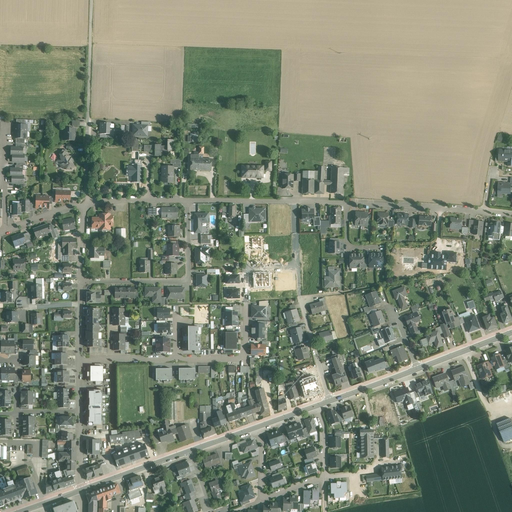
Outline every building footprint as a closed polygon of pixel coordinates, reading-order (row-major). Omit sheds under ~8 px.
[(110,124),(100,124),(100,134),(109,135),(109,136),(113,136),(114,131),(109,131),(110,124)] [(147,126),(133,126),(133,136),(147,136),(147,126)] [(74,129),(64,129),(64,141),(74,141),(74,129)] [(167,147),(161,146),(161,156),(171,156),(171,154),(170,154),(170,151),(174,151),(174,140),(173,140),(173,141),(168,141),(168,140),(167,140),(167,147)] [(66,153),(65,151),(62,150),(59,155),(61,157),(60,158),(61,161),(59,164),(61,168),(65,168),(66,170),(71,170),(74,166),(72,164),(74,161),(71,157),(69,157),(67,153),(66,153)] [(511,150),(499,150),(499,156),(498,161),(499,161),(508,162),(508,166),(509,166),(509,165),(511,164),(511,150)] [(212,159),(199,159),(199,155),(190,155),(190,158),(190,170),(211,171),(212,159)] [(140,166),(134,166),(134,167),(129,167),(128,176),(129,176),(129,175),(133,175),(133,176),(133,175),(135,175),(135,181),(141,181),(141,168),(140,168),(140,166)] [(173,167),(162,167),(162,172),(163,172),(163,183),(172,183),(173,167)] [(262,167),(242,167),(242,177),(262,177),(262,167)] [(317,180),(302,180),(302,194),(314,194),(324,195),(324,185),(324,181),(323,181),(324,167),(318,167),(318,172),(317,180)] [(343,168),(331,168),(331,176),(343,176),(343,168)] [(318,172),(303,172),(302,180),(317,180),(318,172)] [(287,176),(283,176),(283,180),(282,181),(282,183),(283,184),(282,189),(292,189),(292,175),(288,175),(287,176)] [(343,176),(331,176),(331,181),(330,185),(330,194),(342,194),(343,176)] [(511,184),(498,183),(498,193),(511,194),(511,184)] [(71,192),(62,191),(62,200),(68,200),(70,199),(70,198),(71,192)] [(26,202),(21,202),(21,205),(21,213),(26,213),(26,211),(29,211),(30,203),(26,203),(26,202)] [(21,205),(18,205),(17,206),(13,206),(13,213),(13,214),(17,214),(17,216),(21,216),(21,213),(21,205)] [(236,206),(228,206),(228,208),(222,208),(222,214),(223,215),(226,215),(227,215),(228,214),(228,218),(233,218),(236,218),(236,206)] [(176,209),(167,209),(167,208),(166,208),(166,209),(162,209),(162,208),(161,208),(161,209),(156,209),(157,215),(161,215),(161,219),(175,219),(176,209)] [(340,208),(330,208),(330,221),(330,225),(340,225),(340,220),(340,208)] [(264,209),(249,210),(249,215),(250,220),(259,220),(259,221),(264,221),(264,209)] [(302,210),(302,220),(313,220),(313,217),(313,210),(309,210),(309,209),(306,209),(306,210),(302,210)] [(207,214),(194,214),(194,233),(200,233),(199,222),(207,222),(207,214)] [(388,214),(378,214),(377,223),(387,224),(388,224),(388,219),(388,214)] [(110,215),(100,215),(100,219),(92,219),(92,228),(100,228),(100,230),(110,230),(110,226),(113,226),(113,216),(110,216),(110,215)] [(408,216),(397,215),(397,224),(403,224),(403,225),(407,225),(408,216)] [(427,218),(419,217),(419,225),(430,226),(430,220),(427,220),(427,218)] [(74,219),(62,221),(64,230),(75,228),(74,219)] [(462,219),(450,219),(450,228),(461,229),(462,219)] [(483,223),(478,222),(478,221),(475,221),(474,228),(473,235),(482,235),(483,223)] [(496,223),(496,224),(493,224),(493,226),(490,226),(489,233),(488,236),(493,237),(493,239),(499,240),(500,233),(499,232),(500,223),(496,223)] [(48,224),(33,230),(36,237),(50,232),(51,232),(49,226),(48,224)] [(53,229),(52,225),(49,226),(51,232),(50,232),(53,239),(57,238),(53,229)] [(179,226),(168,226),(168,237),(179,237),(179,226)] [(125,238),(125,229),(117,229),(118,238),(125,238)] [(23,234),(11,238),(15,247),(26,243),(25,241),(23,236),(23,234)] [(75,238),(62,238),(62,248),(63,248),(63,255),(63,256),(69,256),(73,255),(73,248),(75,248),(75,238)] [(252,240),(252,250),(261,249),(261,239),(252,240)] [(339,243),(330,243),(330,250),(328,250),(328,253),(331,253),(339,253),(339,243)] [(170,245),(167,245),(167,251),(167,256),(168,256),(178,256),(178,245),(177,245),(170,245)] [(209,248),(194,248),(195,263),(204,263),(204,255),(209,255),(209,248)] [(104,249),(91,249),(91,251),(90,251),(90,259),(104,259),(104,249)] [(456,253),(446,253),(446,256),(446,262),(456,262),(456,253)] [(435,256),(428,255),(428,264),(422,264),(422,269),(445,270),(446,262),(446,256),(440,256),(440,255),(435,255),(435,256)] [(20,261),(13,261),(13,270),(25,270),(25,260),(20,260),(20,261)] [(149,262),(140,262),(140,273),(149,273),(149,262)] [(72,264),(63,264),(62,272),(72,272),(72,264)] [(168,264),(166,264),(166,275),(176,274),(176,264),(168,264)] [(338,272),(329,272),(329,278),(325,278),(325,287),(339,287),(338,272)] [(207,274),(196,274),(196,286),(207,285),(207,274)] [(160,288),(144,288),(144,296),(153,296),(153,303),(160,303),(160,298),(160,288)] [(404,288),(393,292),(395,297),(397,297),(402,309),(407,307),(402,295),(406,294),(404,288)] [(125,289),(115,289),(115,290),(115,298),(125,298),(125,289)] [(134,289),(125,289),(125,298),(134,298),(134,290),(134,289)] [(183,289),(167,289),(167,298),(167,299),(168,299),(183,299),(183,289)] [(227,290),(227,299),(239,299),(239,290),(227,290)] [(502,290),(493,293),(494,297),(495,300),(504,297),(502,290)] [(94,292),(86,292),(86,303),(94,303),(94,302),(94,295),(94,292)] [(375,292),(368,294),(371,301),(368,302),(370,307),(373,306),(380,304),(375,292)] [(11,293),(2,293),(2,302),(11,302),(11,299),(11,295),(11,293)] [(320,303),(310,306),(310,305),(309,305),(312,315),(313,315),(312,314),(324,311),(324,310),(322,303),(322,302),(320,303)] [(511,317),(508,306),(502,308),(504,313),(501,314),(505,324),(506,325),(508,324),(508,322),(511,320),(511,317)] [(252,307),(252,317),(266,318),(266,307),(259,307),(252,307)] [(124,310),(124,309),(120,309),(113,310),(113,318),(125,318),(124,310)] [(170,309),(157,309),(158,318),(170,318),(170,309)] [(291,311),(285,313),(283,314),(284,319),(287,319),(288,325),(296,322),(299,322),(296,310),(291,311)] [(453,319),(451,314),(452,313),(451,313),(450,310),(444,312),(444,311),(443,311),(443,312),(442,312),(446,323),(446,325),(449,325),(450,329),(461,326),(458,317),(453,319)] [(72,311),(63,311),(58,311),(58,314),(54,314),(54,321),(63,321),(63,319),(72,319),(72,311)] [(380,311),(370,315),(374,327),(380,325),(385,323),(380,311)] [(17,312),(7,313),(7,323),(17,323),(17,312)] [(413,314),(405,318),(411,334),(416,332),(413,323),(419,321),(416,313),(413,314)] [(41,314),(32,315),(32,324),(32,325),(33,325),(42,324),(41,314)] [(463,318),(469,333),(480,329),(475,314),(463,318)] [(491,318),(490,316),(483,318),(488,330),(497,326),(493,317),(491,318)] [(125,318),(113,318),(113,326),(125,326),(125,318)] [(158,324),(158,333),(170,333),(170,324),(165,324),(158,324)] [(301,327),(290,330),(292,337),(293,336),(296,344),(303,341),(305,341),(301,327)] [(197,328),(183,328),(183,350),(197,350),(197,328)] [(382,331),(379,332),(380,333),(384,344),(394,340),(390,328),(382,331)] [(445,331),(442,332),(443,333),(444,338),(450,336),(448,330),(445,331)] [(330,331),(319,334),(321,343),(322,343),(322,342),(332,340),(333,340),(330,331)] [(436,332),(426,335),(429,343),(434,341),(437,348),(442,346),(438,335),(437,331),(436,332)] [(224,350),(237,349),(237,333),(224,333),(224,350)] [(125,335),(113,335),(113,343),(125,343),(125,335)] [(418,340),(421,347),(427,345),(424,338),(418,340)] [(33,341),(23,341),(23,349),(33,349),(33,341)] [(125,343),(113,343),(113,351),(121,351),(125,351),(125,343)] [(266,345),(251,345),(250,356),(265,356),(266,345)] [(402,346),(390,351),(392,355),(396,354),(399,363),(408,360),(402,346)] [(301,349),(295,350),(295,351),(296,355),(297,355),(298,356),(300,361),(305,359),(304,358),(308,357),(305,347),(301,349)] [(333,356),(331,357),(333,363),(339,361),(341,366),(345,364),(343,360),(342,354),(338,355),(333,356)] [(502,361),(500,355),(492,358),(496,370),(504,367),(502,361)] [(382,359),(373,363),(373,361),(365,363),(368,372),(375,369),(376,371),(385,368),(383,363),(382,359)] [(339,361),(333,363),(337,374),(343,372),(341,366),(339,361)] [(487,362),(477,366),(483,380),(492,376),(490,370),(487,362)] [(103,367),(91,367),(91,377),(91,382),(103,382),(103,367)] [(469,383),(463,367),(451,372),(454,380),(454,381),(455,380),(458,379),(461,387),(469,384),(469,383)] [(352,371),(351,371),(354,380),(361,377),(358,368),(356,369),(352,371)] [(172,369),(155,369),(155,380),(172,380),(172,369)] [(195,369),(179,369),(179,380),(195,380),(195,369)] [(31,381),(30,371),(22,371),(22,374),(23,381),(31,381)] [(337,374),(332,376),(335,386),(347,382),(343,372),(337,374)] [(445,374),(433,378),(437,388),(443,386),(445,391),(450,389),(450,388),(448,382),(445,374)] [(316,394),(316,393),(319,392),(314,379),(311,380),(310,379),(304,381),(305,382),(301,383),(306,397),(316,394)] [(427,381),(415,386),(417,392),(417,393),(418,393),(423,391),(425,395),(424,395),(425,395),(424,396),(431,394),(427,381)] [(285,384),(287,389),(286,389),(287,390),(290,400),(299,398),(295,386),(293,382),(288,383),(285,384)] [(285,384),(278,386),(278,393),(287,390),(286,389),(287,389),(285,384)] [(262,388),(254,391),(255,394),(256,395),(257,399),(265,397),(262,388)] [(69,389),(58,389),(58,393),(56,393),(54,393),(54,399),(58,399),(69,399),(69,389)] [(407,389),(394,394),(398,404),(405,401),(407,406),(413,404),(409,394),(407,389)] [(102,390),(87,390),(87,399),(88,399),(88,407),(89,407),(89,410),(88,410),(88,418),(87,418),(87,426),(102,426),(102,390)] [(284,395),(278,397),(278,411),(287,408),(285,399),(284,395)] [(10,398),(0,397),(0,407),(10,407),(10,398)] [(257,399),(255,400),(256,405),(258,412),(259,414),(269,411),(265,397),(257,399)] [(69,408),(69,399),(58,399),(58,408),(69,408)] [(252,406),(250,407),(252,414),(258,412),(256,405),(252,406)] [(205,420),(209,419),(206,419),(206,414),(209,414),(209,406),(199,407),(199,412),(202,412),(202,415),(205,415),(205,420)] [(250,407),(244,409),(246,416),(252,414),(250,407)] [(349,407),(346,408),(346,407),(343,408),(343,409),(340,410),(341,412),(344,419),(352,416),(349,407)] [(235,412),(231,413),(234,420),(240,418),(238,411),(235,412)] [(334,411),(332,412),(332,411),(329,413),(327,414),(331,425),(338,422),(337,420),(335,413),(334,411)] [(221,416),(217,417),(220,425),(225,422),(223,415),(221,416)] [(34,417),(23,417),(23,427),(34,427),(34,417)] [(72,417),(60,417),(60,426),(72,426),(72,417)] [(214,418),(211,420),(214,427),(220,425),(217,417),(214,418)] [(312,418),(305,421),(307,428),(309,433),(316,431),(312,418)] [(511,421),(511,419),(497,424),(504,443),(511,439),(511,421)] [(11,429),(10,420),(0,420),(0,429),(11,429)] [(167,420),(163,421),(163,422),(162,422),(164,432),(158,434),(161,442),(161,443),(168,440),(169,443),(174,441),(173,436),(178,434),(178,433),(177,429),(170,431),(170,430),(169,430),(167,420)] [(299,423),(292,426),(296,438),(303,435),(301,430),(299,423)] [(187,425),(177,429),(178,433),(178,434),(181,442),(191,439),(187,425)] [(207,427),(201,429),(204,437),(213,434),(210,426),(207,427)] [(296,438),(292,426),(286,428),(288,435),(290,440),(296,438)] [(34,427),(23,427),(23,436),(34,436),(34,427)] [(123,434),(110,436),(112,453),(116,463),(120,465),(121,464),(131,460),(129,454),(147,452),(145,440),(143,440),(141,429),(122,432),(123,434)] [(373,430),(360,431),(360,437),(360,459),(374,458),(373,439),(373,430)] [(281,432),(278,431),(273,433),(278,444),(284,442),(281,434),(281,432)] [(273,433),(269,435),(267,437),(268,439),(271,447),(278,444),(273,433)] [(158,434),(152,436),(155,445),(161,442),(158,434)] [(334,438),(330,438),(330,448),(340,448),(340,438),(334,438)] [(101,439),(86,439),(86,447),(101,447),(101,439)] [(246,443),(241,445),(241,446),(243,453),(256,448),(253,441),(246,443)] [(101,447),(86,447),(86,456),(101,456),(101,447)] [(313,448),(305,451),(306,455),(307,459),(312,458),(312,457),(316,456),(313,448)] [(67,453),(66,454),(66,464),(66,468),(66,470),(67,470),(67,471),(75,471),(75,454),(67,453)] [(217,454),(210,457),(213,465),(220,463),(217,454)] [(210,457),(202,460),(205,468),(213,465),(210,457)] [(335,458),(330,458),(331,468),(340,468),(340,458),(335,458)] [(279,460),(269,464),(271,471),(281,467),(279,460)] [(399,460),(380,462),(382,474),(382,480),(401,478),(399,460)] [(187,462),(176,466),(177,469),(177,470),(180,476),(189,473),(190,472),(189,469),(189,468),(188,468),(187,466),(188,466),(188,465),(187,462)] [(243,466),(239,467),(239,468),(242,477),(244,476),(246,479),(255,476),(250,463),(243,466)] [(314,463),(306,466),(309,475),(317,472),(314,463)] [(100,464),(83,470),(86,480),(88,480),(89,480),(90,479),(99,476),(98,474),(103,472),(100,464)] [(47,469),(47,483),(51,481),(50,478),(52,478),(51,474),(56,473),(60,471),(59,468),(58,465),(47,469)] [(28,468),(17,472),(21,482),(13,485),(11,479),(5,481),(3,477),(0,478),(0,500),(2,505),(18,499),(19,501),(22,500),(22,499),(37,494),(31,478),(28,468)] [(75,471),(67,471),(67,470),(66,470),(60,472),(65,487),(66,487),(74,484),(75,484),(72,476),(75,475),(75,471)] [(60,472),(60,471),(56,473),(57,476),(59,479),(52,482),(55,491),(65,487),(60,472)] [(51,481),(52,482),(59,479),(57,476),(56,473),(51,474),(52,478),(50,478),(51,481)] [(382,474),(362,476),(363,482),(366,482),(382,480),(382,474)] [(273,478),(269,479),(272,488),(284,484),(281,476),(281,475),(273,478)] [(139,476),(126,481),(130,490),(128,490),(129,494),(130,495),(135,494),(138,493),(136,488),(143,486),(140,476),(139,476)] [(162,476),(151,480),(153,487),(152,487),(153,491),(160,489),(162,494),(167,492),(164,486),(166,485),(162,476)] [(191,480),(183,483),(187,494),(193,492),(195,491),(191,480)] [(216,481),(209,484),(212,492),(215,501),(220,499),(220,497),(221,496),(220,494),(219,494),(218,494),(217,490),(223,488),(221,482),(220,480),(216,481)] [(51,481),(47,483),(46,494),(55,491),(52,482),(51,481)] [(346,483),(338,483),(338,484),(338,498),(339,498),(346,498),(346,497),(346,492),(346,483)] [(117,484),(95,492),(97,501),(99,500),(106,498),(106,501),(111,499),(110,497),(120,493),(117,484)] [(338,484),(331,484),(331,493),(331,499),(332,499),(339,499),(339,498),(338,498),(338,484)] [(250,485),(242,488),(244,494),(242,494),(241,495),(240,496),(240,497),(241,498),(242,502),(249,500),(254,498),(250,485)] [(310,491),(303,491),(303,504),(303,505),(318,505),(318,500),(319,489),(312,489),(312,492),(310,492),(310,491)] [(95,492),(86,495),(89,503),(95,501),(97,501),(95,492)] [(106,498),(99,500),(98,511),(107,511),(107,509),(106,509),(106,501),(106,498)] [(187,502),(185,503),(188,511),(194,511),(197,511),(193,500),(187,502)] [(76,511),(73,501),(53,509),(54,511),(76,511)] [(95,501),(89,503),(88,511),(95,511),(96,504),(95,501)] [(277,504),(270,503),(270,506),(269,511),(276,511),(277,508),(277,504)]
